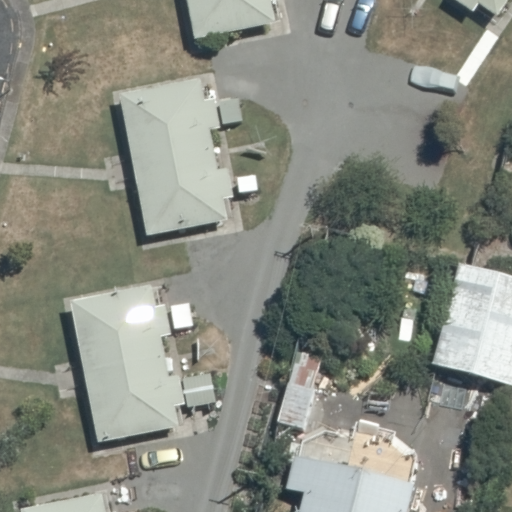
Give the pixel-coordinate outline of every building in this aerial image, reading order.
[(191,0),(202,44),(280,27),(277,9),(287,7),(285,0),(191,0)] [(511,8),(511,0),(455,0),(455,2),(480,20),(486,12),(502,23),(511,8)] [(125,102),(139,172),(218,156),(214,137),(224,135),(218,104),(208,106),(204,86),(125,102)] [(222,176),(218,156),(139,172),(154,241),(232,225),(229,207),(239,205),(233,174),(222,176)] [(511,284),(464,272),(437,370),(511,391),(511,284)] [(77,310),(91,379),(170,364),(166,344),(176,342),(169,312),(160,314),(156,294),(77,310)] [(174,384),(170,364),(91,379),(105,448),(184,432),(180,415),(191,412),(185,381),(174,384)] [(92,423),(88,387),(54,391),(58,426),(92,423)] [(282,427),(308,434),(319,395),(293,387),(282,427)] [(413,511),(418,493),(414,492),(420,462),(420,458),(418,454),(398,440),(399,436),(361,426),(356,440),(328,434),(306,445),(302,466),(299,465),(292,494),(310,499),(306,511),(413,511)] [(55,511),(109,511),(107,501),(55,511)]
